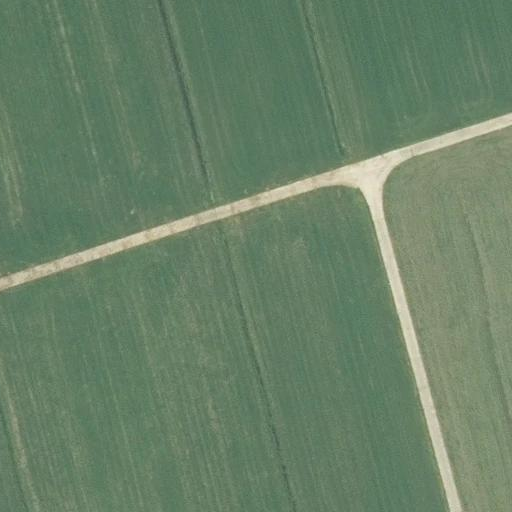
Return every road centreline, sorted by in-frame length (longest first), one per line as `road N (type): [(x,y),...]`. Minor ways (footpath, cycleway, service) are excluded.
road 1 (track): [(0,288),(511,125)]
road 2 (track): [(454,511),(364,170)]
